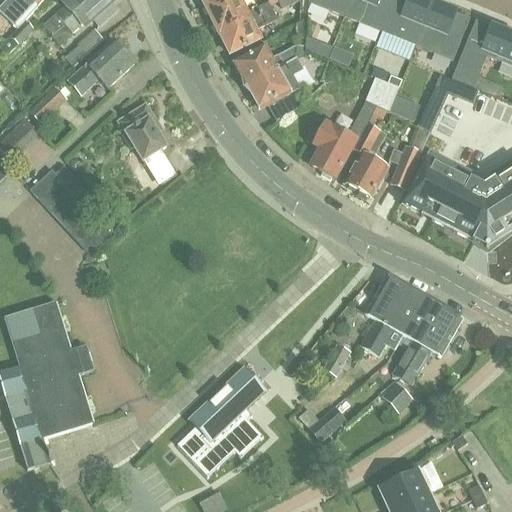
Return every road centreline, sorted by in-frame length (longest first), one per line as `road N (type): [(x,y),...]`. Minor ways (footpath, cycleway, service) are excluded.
road 1 (tertiary): [(511,319),(349,239),(270,181),(194,79),(159,0)]
road 2 (unknown): [(155,421),(122,393),(55,255),(30,225),(0,210)]
